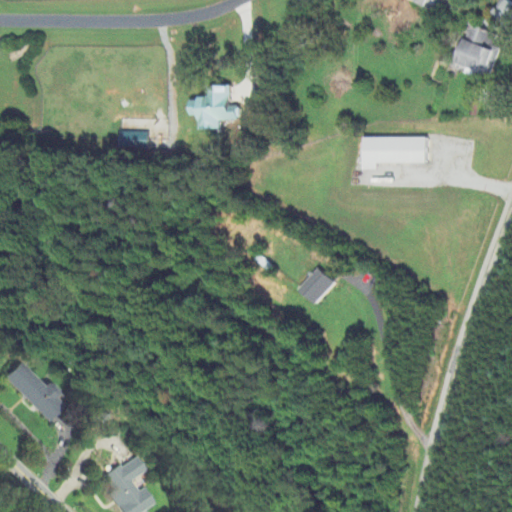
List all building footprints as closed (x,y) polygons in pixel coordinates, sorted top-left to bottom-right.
[(440,0),(415,0),(414,4),(437,11),(440,0)] [(511,0),(506,0),(497,13),(506,20),(500,28),(508,35),(511,29),(511,0)] [(460,63),(493,74),(501,49),(467,38),(460,63)] [(204,131),(224,130),(224,122),(242,121),(242,107),(234,107),(234,88),(212,88),(213,99),(195,100),(195,117),(204,116),(204,131)] [(123,131),(134,131),(135,121),(123,120),(123,131)] [(124,133),(123,150),(151,151),(152,133),(124,133)] [(428,138),(366,139),(367,171),(381,171),(381,165),(429,164),(428,138)] [(319,304),(338,282),(321,267),(302,289),(319,304)] [(43,386),(20,362),(4,377),(47,422),(58,411),(50,403),(60,393),(49,381),(43,386)] [(119,511),(137,511),(149,504),(132,478),(143,471),(133,455),(101,476),(110,490),(106,493),(119,511)]
